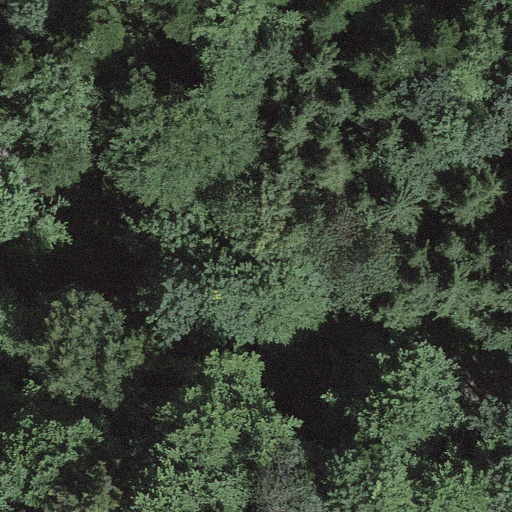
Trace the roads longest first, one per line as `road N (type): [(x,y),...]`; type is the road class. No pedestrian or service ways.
road 1 (track): [(511,498),(376,358),(0,346)]
road 2 (track): [(511,382),(376,358),(0,178)]
